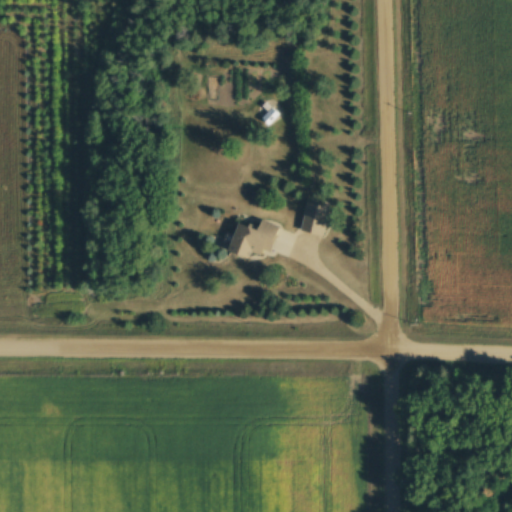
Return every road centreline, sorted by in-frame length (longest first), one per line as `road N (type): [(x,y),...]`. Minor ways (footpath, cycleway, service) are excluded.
road 1 (residential): [(0,347),(511,356)]
road 2 (residential): [(391,511),(384,0)]
